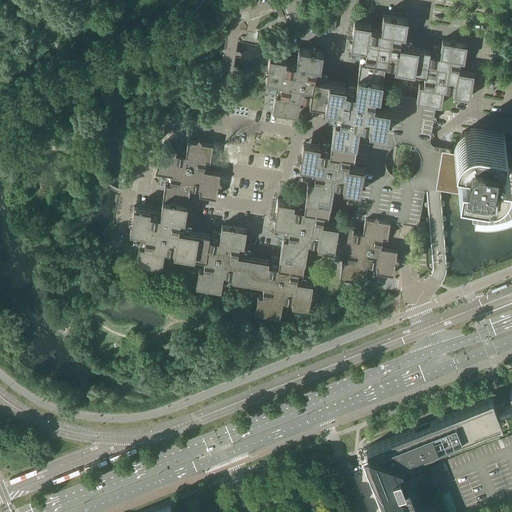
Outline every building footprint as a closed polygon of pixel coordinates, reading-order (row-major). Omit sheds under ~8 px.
[(326,13),(323,32),(333,33),(335,15),(326,13)] [(307,244),(334,249),(348,251),(346,261),(342,260),(341,265),(341,267),(339,277),(364,281),(366,271),(366,269),(367,265),(369,266),(377,267),(376,271),(393,274),(397,249),(381,247),(382,241),(382,237),(387,237),(389,221),(390,220),(365,216),(365,220),(362,233),(353,231),(353,227),(338,224),(326,222),(330,199),(332,185),(359,190),(364,165),(348,162),(349,152),(354,153),(355,146),(356,139),(358,126),(385,131),(389,106),(377,104),(382,75),(384,63),(394,64),(394,69),(415,72),(425,74),(423,84),(419,83),(416,97),(416,100),(436,103),(441,104),(443,88),(453,90),(453,94),(469,97),(474,72),(458,70),(459,60),(464,60),(467,43),(442,39),(439,55),(429,54),(430,49),(419,47),(399,44),(400,34),(405,35),(407,18),(383,14),(380,30),(370,28),(371,24),(354,21),(350,46),(366,48),(364,58),(360,58),(357,70),(354,89),(344,87),(345,83),(329,80),(314,78),(316,68),(320,68),(323,51),(298,47),(298,48),(295,63),(285,62),(286,57),(269,54),(267,66),(265,79),(281,82),(279,92),(275,91),(272,108),(297,112),(300,96),(310,98),(309,102),(325,105),(340,107),(338,117),(334,116),(333,122),(332,128),(331,135),(330,142),(329,148),(319,146),(320,142),(303,139),(299,164),(315,166),(313,176),(309,176),(306,195),(304,202),(277,198),(273,223),(275,223),(285,225),(283,234),(280,255),(278,266),(268,264),(269,260),(240,255),(238,255),(239,245),(244,245),(246,229),(222,225),(219,240),(209,239),(210,234),(198,232),(179,229),(180,219),(185,220),(188,202),(188,199),(190,189),(200,190),(199,195),(216,197),(220,173),(204,170),(205,165),(206,160),(210,161),(213,144),(188,140),(185,156),(175,154),(176,149),(159,147),(157,158),(155,172),(171,174),(169,184),(165,184),(163,194),(162,198),(161,210),(134,206),(130,231),(141,232),(137,259),(161,263),(164,247),(174,249),(173,253),(194,257),(204,258),(203,268),(198,268),(196,284),(220,288),(222,278),(236,280),(263,284),(262,295),(257,294),(255,311),(280,315),(282,299),(292,300),(291,305),(308,308),(312,282),(296,280),(298,270),(302,271),(304,259),(307,244)] [(418,227),(418,226),(420,214),(424,190),(424,186),(437,170),(445,171),(450,166),(457,167),(459,158),(458,157),(457,157),(456,157),(455,157),(454,157),(454,156),(453,156),(453,155),(453,154),(452,154),(452,153),(453,152),(453,151),(454,150),(455,150),(455,149),(456,149),(453,148),(434,145),(433,145),(432,144),(431,143),(431,142),(430,142),(430,141),(430,139),(430,136),(431,136),(432,135),(433,135),(433,134),(433,133),(433,132),(433,131),(432,131),(431,131),(433,120),(434,120),(435,120),(435,119),(436,119),(436,118),(436,117),(435,116),(434,115),(436,103),(416,100),(416,97),(391,92),(390,92),(388,93),(388,94),(387,95),(388,95),(388,96),(389,97),(390,97),(389,106),(385,131),(358,126),(356,139),(355,146),(354,153),(349,152),(348,162),(364,165),(359,190),(357,198),(357,197),(356,198),(355,198),(354,199),(354,200),(354,201),(355,201),(355,202),(357,202),(355,213),(354,213),(353,213),(352,214),(352,215),(352,216),(352,217),(354,218),(365,220),(365,216),(390,220),(389,221),(395,222),(398,222),(398,224),(399,225),(400,225),(401,225),(402,225),(402,224),(403,223),(413,225),(413,226),(414,227),(415,228),(416,228),(417,228),(418,227)] [(501,148),(504,135),(504,132),(478,127),(475,127),(473,127),(470,128),(469,128),(469,129),(467,130),(465,131),(463,132),(463,131),(462,132),(461,134),(459,136),(458,137),(457,137),(457,138),(456,140),(455,142),(455,145),(454,145),(453,148),(456,149),(455,149),(455,150),(454,150),(453,151),(453,152),(452,153),(452,154),(453,154),(453,155),(453,156),(454,156),(454,157),(455,157),(456,157),(457,157),(458,157),(459,158),(457,167),(456,173),(463,175),(463,178),(463,180),(463,181),(464,182),(465,183),(466,183),(467,183),(468,183),(469,182),(470,181),(470,180),(471,179),(471,176),(482,178),(481,182),(479,191),(475,191),(471,214),(473,215),(473,213),(476,213),(474,224),(476,225),(480,225),(483,225),(486,225),(490,225),(493,225),(496,225),(499,224),(503,223),(506,222),(509,221),(511,220),(511,160),(511,161),(507,160),(507,157),(498,156),(498,155),(499,155),(500,154),(501,153),(501,152),(501,151),(501,150),(500,149),(499,148),(500,147),(501,148)] [(21,237),(24,237),(27,236),(22,218),(18,219),(16,219),(17,221),(16,221),(14,224),(17,225),(18,226),(17,226),(16,229),(18,231),(19,231),(20,232),(19,232),(17,235),(20,237),(21,236),(21,237)] [(369,453),(364,455),(366,464),(369,471),(366,473),(373,491),(381,511),(388,511),(391,511),(420,511),(411,488),(411,487),(409,484),(407,479),(401,463),(403,462),(438,448),(440,447),(446,445),(501,423),(497,412),(502,411),(511,406),(511,389),(509,391),(510,394),(509,395),(493,401),(492,398),(430,422),(429,422),(414,428),(366,447),(369,453)]
